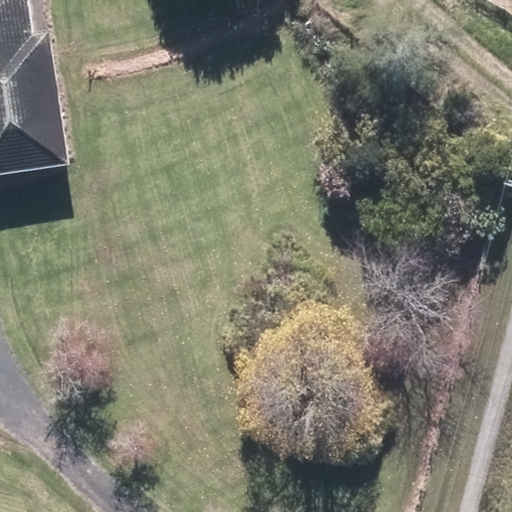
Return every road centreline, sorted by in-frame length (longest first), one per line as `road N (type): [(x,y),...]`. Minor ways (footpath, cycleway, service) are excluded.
road 1 (track): [(139,511),(11,387),(0,359)]
road 2 (track): [(511,86),(406,0)]
